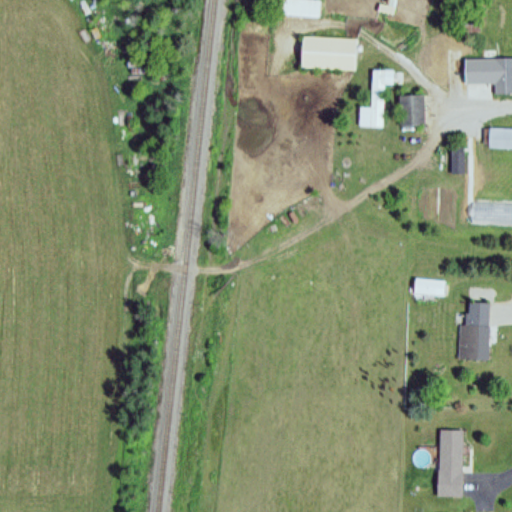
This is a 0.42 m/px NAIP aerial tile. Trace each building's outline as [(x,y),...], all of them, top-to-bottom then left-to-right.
[(300,34),(299,66),(352,68),(354,37),(300,34)] [(441,44),(441,49),(423,49),(423,75),(461,75),(461,44),(441,44)] [(511,53),(491,53),(492,92),(511,91),(511,53)] [(390,68),(389,81),(382,81),(380,126),(356,125),(357,104),(369,105),(371,67),(390,68)] [(397,91),(398,122),(424,121),(423,90),(397,91)] [(481,126),(511,127),(511,148),(487,147),(487,142),(480,141),(481,126)] [(448,142),(447,154),(462,155),(462,143),(448,142)] [(413,274),(411,290),(441,293),(442,277),(413,274)] [(468,300),(468,310),(462,309),(461,322),(456,321),(455,357),(485,358),(487,301),(468,300)] [(437,426),(436,493),(460,494),(461,426),(437,426)]
